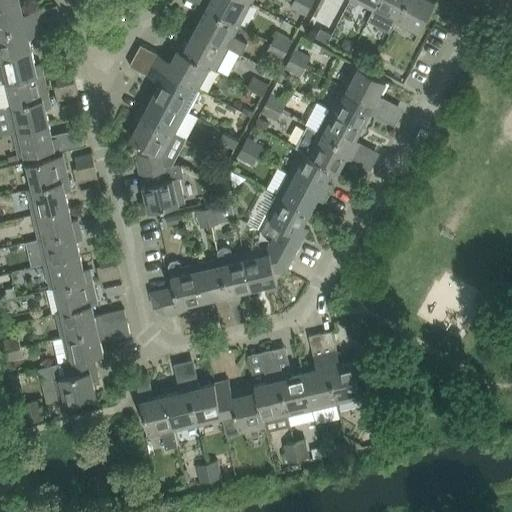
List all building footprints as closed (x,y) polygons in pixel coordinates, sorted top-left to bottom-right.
[(19,0),(0,4),(0,30),(61,16),(58,4),(24,12),(21,0),(19,0)] [(204,0),(202,4),(241,25),(253,2),(248,0),(204,0)] [(312,6),(301,0),(294,0),(292,6),(307,14),(312,6)] [(356,0),(374,9),(379,0),(356,0)] [(379,0),(374,9),(369,20),(391,32),(396,21),(407,0),(379,0)] [(407,0),(396,21),(419,33),(436,0),(407,0)] [(229,47),(242,54),(248,43),(235,36),(241,25),(202,4),(198,13),(203,16),(196,29),(229,47)] [(0,30),(0,56),(33,48),(30,35),(63,27),(61,16),(0,30)] [(317,36),(316,36),(328,42),(333,34),(321,28),(317,36)] [(183,40),(179,48),(212,66),(217,69),(229,75),(240,54),(240,53),(229,47),(228,47),(196,29),(189,43),(183,40)] [(278,32),(272,42),(288,50),(293,40),(278,32)] [(344,41),(341,47),(350,52),(355,43),(348,39),(344,41)] [(288,50),(272,42),(268,50),(284,58),(288,50)] [(141,44),(136,54),(200,88),(212,67),(217,70),(217,69),(179,48),(172,60),(141,44)] [(295,47),(290,57),(306,65),(311,56),(295,48),(295,47)] [(0,82),(9,81),(45,72),(42,61),(36,62),(33,48),(0,56),(0,82)] [(161,81),(154,93),(188,111),(200,88),(136,54),(130,64),(161,81)] [(290,57),(285,67),(301,76),(306,65),(290,57)] [(355,62),(343,85),(381,106),(386,97),(380,94),(388,80),(355,62)] [(57,74),(61,93),(78,89),(74,70),(57,74)] [(9,81),(0,82),(0,107),(9,106),(51,96),(45,72),(9,81)] [(254,76),(249,86),(264,94),(269,85),(254,76)] [(343,85),(331,107),(364,125),(371,111),(376,114),(381,106),(343,85)] [(78,89),(61,93),(66,114),(83,110),(78,89)] [(142,103),(138,112),(176,133),(188,111),(154,93),(147,106),(142,103)] [(271,93),(267,101),(282,110),(287,101),(271,93)] [(0,132),(0,134),(15,130),(51,122),(47,107),(53,105),(51,96),(9,106),(0,107),(0,132)] [(267,101),(261,112),(277,120),(282,110),(267,101)] [(331,107),(319,130),(357,150),(362,141),(357,138),(364,125),(331,107)] [(137,151),(141,172),(166,166),(164,156),(176,133),(138,112),(133,121),(138,124),(130,137),(141,143),(137,151)] [(243,112),(238,121),(247,126),(252,116),(243,112)] [(259,116),(255,125),(266,131),(270,122),(259,116)] [(51,122),(15,130),(21,155),(63,145),(60,134),(54,136),(51,122)] [(297,147),(302,150),(340,169),(347,156),(353,159),(357,150),(319,130),(309,124),(297,147)] [(224,130),(219,140),(235,148),(240,138),(224,130)] [(247,136),(242,145),(257,154),(262,144),(247,136)] [(257,154),(242,145),(236,156),(252,164),(257,154)] [(302,150),(291,172),(328,192),(333,183),(327,180),(334,167),(340,170),(340,169),(302,150)] [(76,156),(79,166),(96,162),(93,152),(76,156)] [(28,188),(29,189),(71,179),(65,154),(28,162),(34,187),(28,188)] [(148,199),(141,200),(144,211),(176,203),(186,201),(180,177),(184,176),(182,166),(178,164),(166,166),(141,172),(148,199)] [(291,172),(279,194),(311,211),(318,198),(323,201),(328,192),(291,172)] [(29,189),(34,213),(71,205),(67,190),(73,189),(71,179),(29,189)] [(103,192),(100,181),(83,185),(86,196),(103,192)] [(267,217),(261,228),(276,236),(298,248),(309,227),(304,224),(311,211),(279,194),(267,217)] [(219,204),(208,207),(212,224),(223,222),(219,204)] [(34,213),(40,238),(82,228),(80,218),(74,220),(71,205),(34,213)] [(212,224),(208,207),(198,209),(202,226),(212,224)] [(183,213),(166,217),(168,225),(184,222),(183,213)] [(40,238),(46,262),(82,253),(79,239),(85,238),(82,228),(40,238)] [(270,246),(245,252),(253,288),(268,284),(269,291),(280,288),(276,271),(287,268),(298,248),(276,236),(270,246)] [(219,253),(220,258),(230,299),(240,297),(238,291),(253,288),(245,252),(233,255),(232,250),(228,247),(221,249),(219,253)] [(99,254),(102,265),(119,261),(116,250),(99,254)] [(46,262),(52,286),(94,276),(92,267),(86,269),(82,253),(46,262)] [(196,264),(204,299),(219,296),(220,301),(217,301),(223,326),(235,323),(230,299),(220,258),(196,264)] [(189,303),(204,299),(196,264),(183,266),(182,261),(178,259),(172,260),(169,264),(174,286),(151,291),(155,306),(167,314),(191,309),(189,303)] [(58,286),(63,309),(99,301),(94,276),(52,286),(52,287),(58,286)] [(126,290),(123,280),(107,284),(109,294),(126,290)] [(57,311),(63,335),(129,320),(126,306),(96,313),(94,303),(100,302),(99,301),(63,309),(57,311)] [(60,362),(69,360),(105,351),(102,340),(132,333),(129,320),(63,335),(54,337),(60,362)] [(334,329),(322,332),(339,402),(374,393),(365,357),(342,363),(334,329)] [(319,368),(306,372),(314,408),(339,402),(322,332),(311,335),(319,368)] [(2,340),(4,349),(21,345),(19,336),(2,340)] [(21,345),(4,349),(6,360),(24,356),(21,345)] [(272,379),(257,383),(265,419),(290,413),(280,371),(274,347),(261,351),(267,373),(271,373),(272,379)] [(105,351),(69,360),(60,362),(60,363),(53,364),(65,414),(79,411),(76,400),(98,394),(94,379),(100,377),(95,354),(105,352),(105,351)] [(290,369),(280,371),(290,413),(314,408),(306,372),(291,375),(290,369)] [(175,429),(167,393),(152,397),(151,392),(153,391),(149,371),(136,374),(150,435),(163,432),(167,447),(179,444),(175,429)] [(12,375),(14,387),(22,385),(20,373),(12,375)] [(230,378),(216,381),(224,417),(228,434),(267,425),(265,419),(257,383),(256,383),(257,389),(244,393),(242,387),(233,389),(230,378)] [(200,379),(190,381),(200,423),(224,417),(216,381),(201,385),(200,379)] [(181,390),(167,393),(175,429),(200,423),(190,381),(180,384),(181,390)] [(40,399),(21,403),(25,420),(44,415),(40,399)] [(307,439),(297,442),(301,460),(312,457),(307,439)] [(301,460),(297,442),(285,445),(290,463),(301,460)] [(218,459),(209,461),(210,463),(213,479),(222,477),(218,459)] [(209,461),(198,464),(201,482),(213,479),(210,463),(209,461)]
